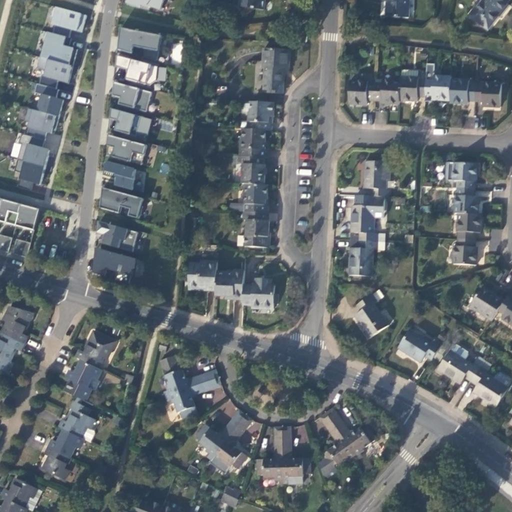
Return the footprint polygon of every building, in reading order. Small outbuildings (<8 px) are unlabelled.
[(161,10),(164,0),(126,0),(126,2),(139,7),(140,4),(149,8),(150,6),(161,10)] [(240,0),(240,7),(263,10),(264,0),(240,0)] [(382,0),(383,2),(387,2),(386,17),(408,18),(409,0),(382,0)] [(506,3),(508,0),(482,0),(474,10),(474,9),(468,17),(479,25),(481,24),(488,29),(501,12),(503,13),(508,5),(506,3)] [(86,15),(57,7),(52,24),(55,25),(53,33),(69,38),(71,29),(77,31),(78,27),(83,28),(86,15)] [(144,49),(143,57),(156,59),(161,36),(121,28),(117,50),(133,53),(134,47),(144,49)] [(307,32),(297,32),(297,41),(307,42),(307,32)] [(282,93),(284,70),(288,70),(289,50),(264,49),(262,68),(265,68),(264,92),(282,93)] [(73,66),(40,57),(37,67),(46,70),(44,76),(42,75),(39,84),(56,89),(58,80),(68,83),(73,66)] [(157,73),(155,73),(118,57),(117,61),(115,65),(129,71),(126,77),(151,88),(157,73)] [(401,68),(400,81),(400,100),(418,101),(418,96),(425,96),(426,79),(418,79),(418,69),(401,68)] [(433,80),(426,79),(425,96),(431,97),(431,99),(450,101),(451,79),(451,77),(433,76),(433,80)] [(382,84),(375,83),(374,100),(381,100),(381,103),(399,104),(400,100),(400,81),(382,79),(382,84)] [(451,79),(450,101),(450,102),(468,104),(469,101),(475,102),(476,84),(469,84),(469,81),(451,79)] [(374,100),(375,83),(368,83),(368,82),(349,81),(349,103),(367,105),(367,100),(374,100)] [(39,84),(37,83),(34,92),(42,94),(37,111),(59,116),(63,100),(56,98),(58,89),(56,89),(39,84)] [(118,104),(147,111),(151,92),(115,83),(112,95),(120,97),(118,104)] [(483,85),(476,84),(475,102),(482,102),(482,106),(500,107),(501,84),(483,83),(483,85)] [(247,120),(246,128),(265,129),(271,129),(271,121),(269,121),(269,116),(273,116),(274,102),(250,101),(250,111),(250,120),(247,120)] [(30,121),(26,135),(45,140),(47,132),(51,133),(52,130),(55,130),(59,116),(37,111),(28,108),(25,120),(30,121)] [(147,136),(152,119),(112,109),(109,118),(118,121),(116,130),(136,136),(136,133),(147,136)] [(240,139),(239,156),(263,156),(267,157),(267,149),(262,149),(262,142),(264,141),(265,129),(246,128),(243,128),(242,139),(240,139)] [(26,135),(21,133),(19,143),(21,144),(17,160),(45,167),(49,150),(42,148),(45,140),(26,135)] [(105,155),(142,164),(147,145),(110,136),(105,155)] [(242,164),(242,183),(246,183),(263,184),(264,165),(262,165),(263,156),(239,156),(237,155),(237,164),(242,164)] [(45,167),(17,160),(14,171),(21,173),(17,187),(30,190),(32,182),(40,184),(45,167)] [(370,197),(391,198),(391,190),(386,190),(387,180),(390,180),(391,163),(365,161),(363,188),(371,189),(370,197)] [(114,185),(140,191),(142,182),(133,180),(136,169),(106,162),(104,171),(117,174),(114,185)] [(451,188),(457,188),(474,189),(474,182),(476,182),(477,164),(445,163),(445,180),(452,181),(451,188)] [(32,182),(30,190),(38,192),(40,184),(32,182)] [(241,201),(241,210),(244,211),(267,211),(267,203),(265,203),(266,197),(267,197),(268,184),(263,184),(246,183),(245,202),(241,201)] [(456,195),(455,214),(458,214),(477,215),(478,196),(473,196),(474,189),(457,188),(457,195),(456,195)] [(99,208),(139,218),(144,199),(104,189),(99,208)] [(0,220),(34,230),(40,210),(0,198),(0,220)] [(358,233),(358,241),(378,242),(378,233),(374,233),(374,207),(352,205),(351,233),(358,233)] [(268,220),(268,211),(267,211),(244,211),(244,219),(247,220),(246,234),(245,234),(244,235),(238,235),(238,243),(245,245),(266,246),(267,233),(268,233),(269,220),(268,220)] [(458,231),(458,239),(474,240),(474,233),(480,233),(481,215),(477,215),(458,214),(457,231),(458,231)] [(102,244),(132,252),(137,232),(99,222),(97,231),(105,234),(102,244)] [(0,249),(9,252),(13,238),(0,234),(0,249)] [(13,254),(27,257),(31,243),(16,239),(13,254)] [(474,240),(458,239),(457,246),(454,246),(453,264),(476,265),(477,247),(474,247),(474,240)] [(378,242),(358,241),(358,248),(351,248),(349,276),(372,277),(373,249),(377,250),(378,242)] [(129,282),(135,258),(97,249),(91,272),(104,275),(106,269),(117,271),(115,279),(129,282)] [(217,272),(217,262),(208,262),(208,265),(189,263),(188,287),(206,288),(206,291),(215,292),(217,272)] [(215,292),(215,296),(233,298),(233,301),(243,301),(243,286),(244,270),(236,270),(235,273),(217,272),(215,292)] [(243,301),(242,306),(261,307),(261,309),(273,310),(273,304),(277,304),(278,294),(274,294),(274,286),(271,286),(271,280),(255,279),(255,285),(252,285),(252,286),(243,286),(243,301)] [(496,312),(503,301),(482,287),(470,306),(491,320),(496,312)] [(377,301),(372,294),(356,304),(361,311),(354,315),(369,338),(388,325),(374,303),(377,301)] [(511,299),(506,296),(503,301),(496,312),(503,316),(502,318),(511,325),(511,299)] [(33,313),(10,306),(3,320),(7,322),(1,333),(24,344),(27,336),(23,334),(29,320),(32,319),(33,317),(32,314),(33,313)] [(431,361),(441,344),(435,339),(432,343),(410,329),(397,348),(420,362),(424,356),(431,361)] [(93,331),(84,352),(79,349),(75,357),(80,359),(98,368),(103,357),(106,359),(114,342),(93,331)] [(0,370),(10,375),(11,372),(10,371),(14,364),(9,361),(16,349),(20,351),(24,344),(1,333),(0,335),(0,370)] [(471,382),(481,365),(475,361),(472,364),(450,349),(437,369),(460,383),(464,377),(471,382)] [(163,392),(165,396),(218,377),(215,370),(203,374),(204,377),(187,382),(182,369),(179,370),(174,355),(159,360),(168,384),(165,385),(167,390),(163,392)] [(80,359),(74,372),(70,370),(66,377),(70,379),(65,391),(76,396),(81,399),(86,401),(91,389),(87,387),(93,377),(96,378),(101,369),(98,368),(80,359)] [(488,369),(481,365),(471,382),(477,386),(473,392),(496,407),(508,387),(493,378),(486,373),(488,369)] [(496,373),(493,378),(508,387),(511,382),(510,380),(499,372),(496,373)] [(107,374),(105,380),(118,384),(120,379),(107,374)] [(218,377),(165,396),(166,400),(170,399),(171,403),(174,402),(177,413),(180,413),(183,419),(197,413),(191,394),(207,388),(208,390),(221,385),(218,377)] [(72,400),(69,406),(74,409),(68,422),(63,419),(59,427),(64,429),(84,440),(90,443),(94,434),(94,431),(90,429),(95,420),(87,416),(90,409),(79,403),(74,401),(72,400)] [(333,409),(326,413),(359,460),(362,457),(359,454),(364,451),(363,449),(377,439),(368,426),(362,429),(361,428),(349,436),(338,421),(341,419),(333,409)] [(245,415),(239,410),(231,421),(233,422),(221,437),(205,424),(196,436),(200,440),(199,442),(207,449),(206,450),(209,454),(207,457),(210,460),(245,415)] [(326,413),(320,418),(327,429),(329,428),(339,443),(323,455),(325,458),(321,461),(328,480),(338,473),(334,466),(337,464),(339,466),(347,460),(348,462),(352,459),(354,463),(359,460),(326,413)] [(245,415),(210,460),(209,463),(224,475),(230,468),(232,465),(238,469),(247,457),(231,444),(241,429),(244,431),(252,420),(245,415)] [(124,419),(118,416),(114,423),(121,427),(124,419)] [(283,428),(274,428),(275,441),(278,441),(278,459),(257,460),(257,475),(264,475),(264,478),(274,478),(274,480),(280,480),(279,485),(284,485),(283,428)] [(283,428),(284,485),(288,484),(288,480),(294,480),(293,478),(303,477),(303,474),(310,473),(310,458),(289,458),(289,441),(291,441),(291,428),(283,428)] [(53,440),(49,448),(71,458),(76,447),(79,449),(84,440),(64,429),(57,442),(53,440)] [(71,458),(49,448),(45,455),(50,458),(45,470),(65,480),(69,471),(65,469),(71,458)] [(323,455),(317,458),(326,481),(328,480),(321,461),(325,458),(323,455)] [(101,465),(98,472),(104,475),(108,469),(101,465)] [(104,475),(98,472),(94,478),(101,482),(104,475)] [(6,488),(2,495),(6,497),(23,506),(28,496),(32,497),(37,488),(17,477),(10,490),(6,488)] [(231,496),(233,497),(238,499),(241,493),(234,490),(231,496)] [(223,502),(230,505),(233,497),(231,496),(226,494),(223,502)] [(161,511),(164,506),(138,496),(131,511),(161,511)] [(0,509),(0,511),(24,511),(26,508),(23,506),(6,497),(0,509)] [(233,497),(230,505),(236,508),(239,500),(238,499),(233,497)]
